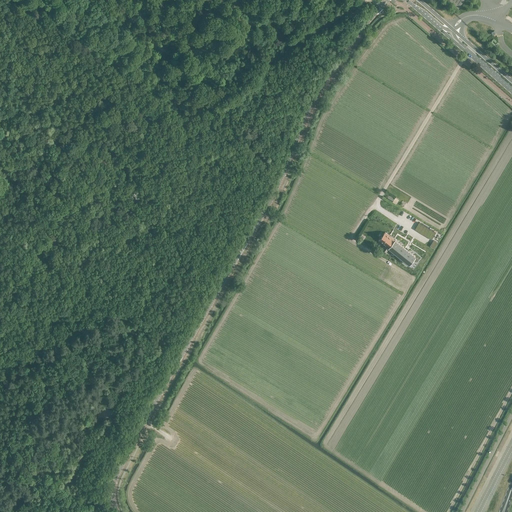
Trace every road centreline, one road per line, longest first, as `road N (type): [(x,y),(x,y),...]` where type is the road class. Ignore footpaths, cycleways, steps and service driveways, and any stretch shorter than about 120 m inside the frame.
road 1 (tertiary): [(116,511),(116,475),(266,209),(314,97),(373,15)]
road 2 (track): [(379,483),(511,260)]
road 3 (track): [(194,109),(364,0)]
road 4 (track): [(31,0),(189,111)]
road 5 (secondary): [(407,0),(511,90)]
road 6 (secondary): [(511,81),(419,0)]
